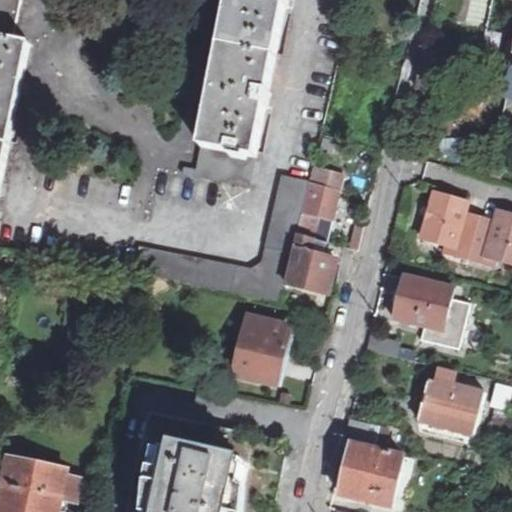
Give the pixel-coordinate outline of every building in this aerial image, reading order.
[(0,0),(0,37),(15,40),(22,0),(0,0)] [(258,159),(288,0),(231,0),(225,35),(203,148),(258,159)] [(0,206),(33,44),(15,40),(0,37),(0,206)] [(457,58),(480,65),(482,58),(485,47),(462,41),(457,58)] [(455,58),(426,51),(417,88),(437,93),(444,66),(453,68),(455,58)] [(502,71),(511,73),(511,59),(505,57),(503,64),(502,71)] [(480,65),(498,70),(502,71),(503,64),(482,58),(480,65)] [(508,100),(511,84),(511,73),(502,71),(498,70),(492,96),(508,100)] [(503,131),(511,133),(511,84),(508,100),(503,131)] [(258,159),(203,148),(198,171),(197,178),(252,188),(258,159)] [(197,178),(198,171),(186,169),(184,175),(197,178)] [(284,305),(288,285),(295,251),(299,234),(304,213),(310,188),(311,182),(285,176),(267,260),(253,270),(142,247),(136,276),(150,278),(284,305)] [(310,188),(304,213),(321,216),(335,220),(341,195),(310,188)] [(450,198),(436,194),(423,240),(448,247),(446,255),(460,259),(496,270),(498,261),(511,265),(511,215),(502,213),(498,227),(468,219),(472,205),(459,201),(458,205),(449,203),(450,198)] [(304,213),(299,234),(315,239),(321,216),(304,213)] [(351,249),(360,252),(366,225),(358,222),(351,249)] [(330,243),(315,239),(299,234),(295,251),(326,258),(330,243)] [(288,285),(303,288),(330,295),(338,261),(326,258),(295,251),(288,285)] [(37,256),(34,271),(44,273),(47,258),(37,256)] [(442,331),(447,332),(457,290),(451,289),(407,278),(397,320),(442,331)] [(285,349),(291,327),(252,318),(236,376),(275,386),(285,349)] [(403,342),(372,336),(369,350),(400,358),(403,342)] [(285,349),(275,386),(283,387),(293,351),(285,349)] [(431,378),(420,421),(478,435),(489,394),(457,386),(459,374),(442,370),(439,381),(431,378)] [(472,468),(490,473),(511,393),(495,389),(486,427),(491,429),(486,448),(478,446),(472,468)] [(147,452),(133,511),(271,511),(278,481),(285,447),(284,447),(154,418),(147,452)] [(347,439),(379,446),(383,428),(379,427),(352,420),(347,439)] [(343,497),(395,508),(407,458),(355,446),(343,497)] [(11,459),(0,511),(61,511),(65,499),(79,502),(84,479),(69,475),(70,470),(11,459)]
